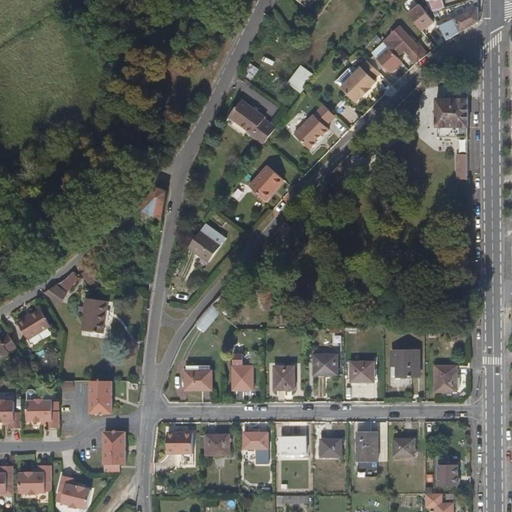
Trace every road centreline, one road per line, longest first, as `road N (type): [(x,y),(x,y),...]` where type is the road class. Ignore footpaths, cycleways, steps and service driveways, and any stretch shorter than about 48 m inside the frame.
road 1 (residential): [(490,27),(451,43),(328,163),(177,331),(147,391)]
road 2 (unclassified): [(490,27),(493,412)]
road 3 (residential): [(145,412),(493,412)]
road 4 (residential): [(186,147),(83,251),(0,310)]
road 5 (residential): [(147,391),(148,331),(186,147)]
road 6 (residential): [(186,147),(260,0)]
road 7 (residential): [(0,447),(64,444),(103,422),(145,419)]
